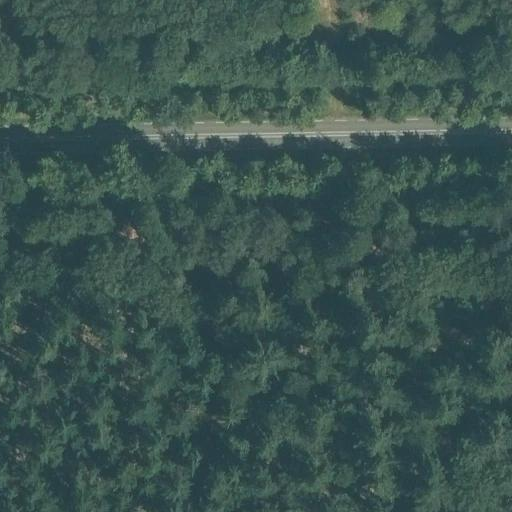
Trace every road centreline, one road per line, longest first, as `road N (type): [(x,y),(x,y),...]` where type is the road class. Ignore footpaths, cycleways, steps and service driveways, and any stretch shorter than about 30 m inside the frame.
road 1 (primary): [(0,144),(511,135)]
road 2 (track): [(322,0),(332,45),(331,138)]
